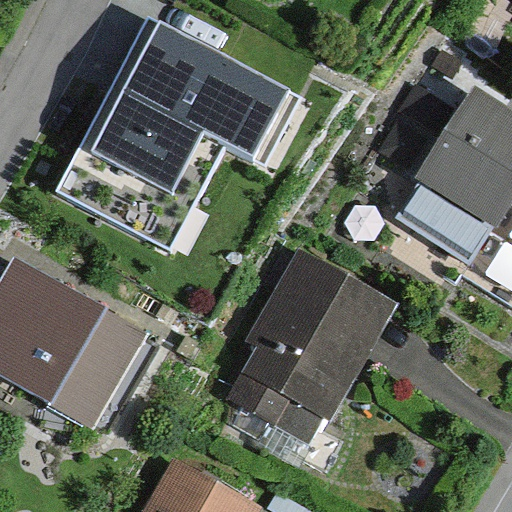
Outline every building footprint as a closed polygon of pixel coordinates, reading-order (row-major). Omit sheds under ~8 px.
[(263,173),(300,103),(147,23),(55,198),(171,259),(227,153),(263,173)] [(511,139),(492,128),(435,222),(511,268),(511,139)] [(254,355),(225,403),(305,451),(388,313),(298,259),(244,349),(254,355)] [(150,341),(13,263),(0,286),(0,382),(94,437),(150,341)] [(144,511),(240,511),(170,470),(144,511)]
